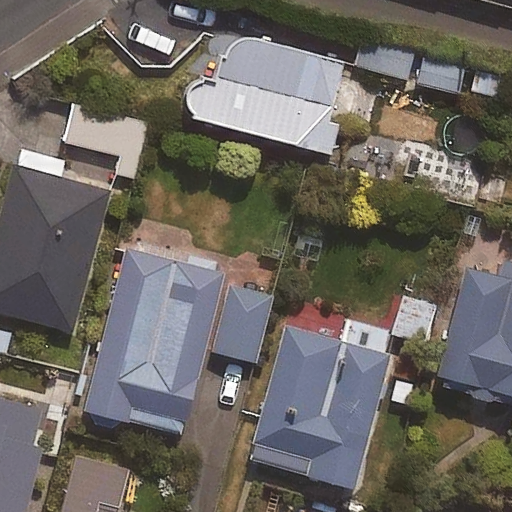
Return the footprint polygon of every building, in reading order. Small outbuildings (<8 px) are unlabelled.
[(185,82),(176,113),(326,153),(335,122),(321,118),(336,61),(226,32),(210,89),(185,82)] [(411,52),(357,41),(351,66),(406,77),(411,52)] [(462,67),(419,58),(413,83),(456,93),(462,67)] [(143,122),(69,105),(61,140),(116,153),(112,173),(130,177),(143,122)] [(481,158),(362,131),(351,176),(471,204),(481,158)] [(61,161),(14,148),(0,200),(0,311),(66,330),(105,190),(57,177),(61,161)] [(214,281),(216,272),(211,271),(214,260),(122,236),(78,408),(176,433),(198,347),(250,360),(267,295),(214,281)] [(511,279),(460,265),(426,389),(511,412),(511,279)] [(430,304),(399,296),(389,331),(421,340),(430,304)] [(346,486),(383,354),(376,352),(383,328),(343,317),(336,341),(278,325),(241,456),(346,486)] [(25,337),(0,329),(0,353),(19,359),(25,337)] [(0,511),(19,511),(37,447),(28,445),(38,409),(0,398),(0,511)] [(110,511),(123,467),(66,452),(49,511),(110,511)]
